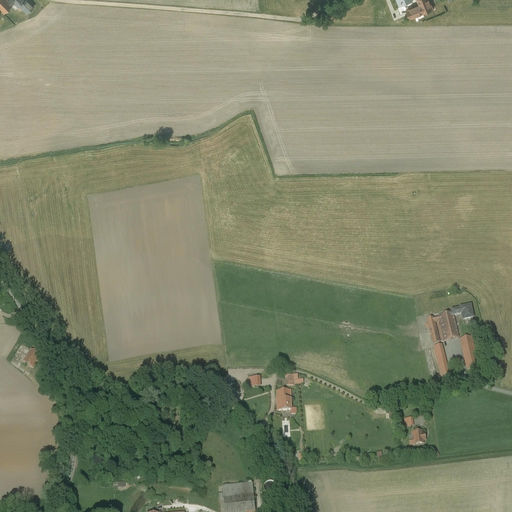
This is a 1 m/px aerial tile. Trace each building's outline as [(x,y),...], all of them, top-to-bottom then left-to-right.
[(10,2),(8,0),(0,0),(0,8),(4,12),(12,4),(10,2)] [(11,0),(12,0),(10,2),(12,4),(14,2),(18,6),(19,5),(27,13),(34,5),(29,0),(11,0)] [(417,0),(419,4),(407,9),(410,17),(415,15),(417,20),(419,19),(417,15),(422,12),(423,12),(433,8),(429,0),(417,0)] [(471,306),(460,309),(461,309),(452,311),(453,314),(453,316),(462,315),(463,320),(473,318),(471,306)] [(453,314),(438,317),(439,322),(444,342),(458,338),(453,316),(453,314)] [(434,318),(427,320),(433,344),(439,342),(435,323),(434,318)] [(418,341),(418,338),(417,336),(416,334),(414,333),(411,332),(409,333),(407,334),(406,336),(405,339),(406,341),(407,343),(409,345),(412,345),(414,344),(416,343),(418,341)] [(472,338),(460,341),(467,370),(478,367),(472,338)] [(439,346),(433,348),(441,377),(446,376),(439,346)] [(41,357),(30,350),(22,363),(33,369),(41,357)] [(291,391),(277,392),(277,400),(277,411),(292,411),(291,391)] [(189,432),(181,428),(177,434),(186,439),(189,432)] [(422,432),(413,433),(413,436),(414,436),(415,445),(423,444),(423,441),(424,441),(424,435),(422,435),(422,432)] [(277,490),(277,488),(277,485),(275,483),(273,482),(270,481),(268,482),(266,483),(264,486),(264,488),(264,491),(266,493),(268,494),(271,495),(273,494),(275,493),(277,490)] [(253,484),(222,487),(225,511),(254,511),(256,511),(253,484)]
